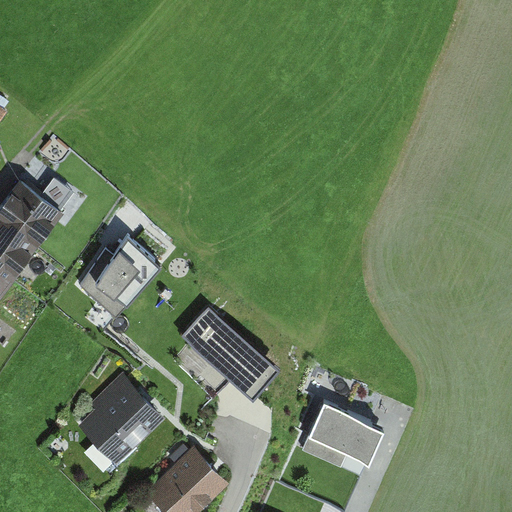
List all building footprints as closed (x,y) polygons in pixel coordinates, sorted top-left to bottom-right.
[(57,226),(14,195),(0,214),(0,294),(5,298),(57,226)] [(98,258),(132,284),(164,243),(130,216),(98,258)] [(282,368),(210,303),(182,333),(255,398),(282,368)] [(123,462),(173,414),(129,368),(96,400),(102,406),(85,422),(123,462)] [(324,405),(304,450),(341,467),(347,455),(369,465),(384,432),(324,405)] [(163,511),(197,511),(228,482),(193,446),(144,493),(163,511)]
